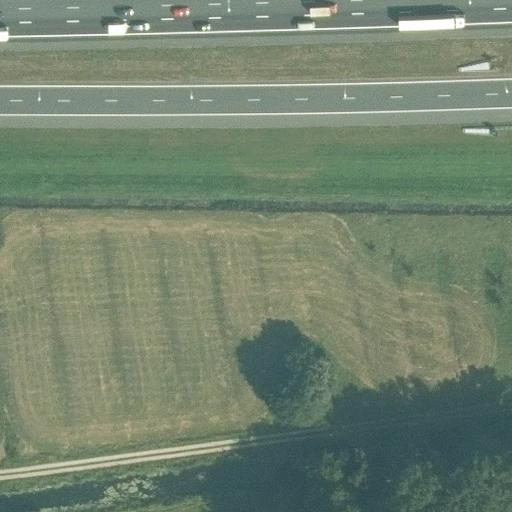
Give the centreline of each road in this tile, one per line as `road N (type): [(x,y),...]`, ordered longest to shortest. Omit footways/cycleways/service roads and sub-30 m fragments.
road 1 (motorway): [(0,15),(511,0)]
road 2 (motorway): [(0,102),(511,94)]
